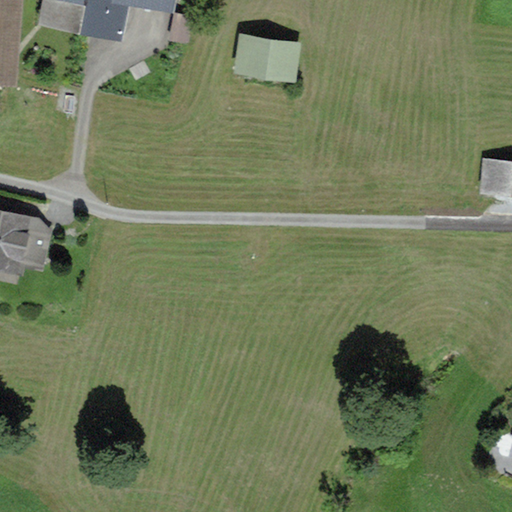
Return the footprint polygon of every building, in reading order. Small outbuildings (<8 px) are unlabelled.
[(0,0),(0,65),(5,66),(10,0),(0,0)] [(48,0),(47,11),(83,18),(86,0),(48,0)] [(120,27),(125,0),(86,0),(83,18),(120,27)] [(245,32),(241,60),(292,68),(296,40),(245,32)] [(511,157),(487,155),(485,181),(511,183),(511,157)] [(0,251),(17,255),(18,247),(40,252),(47,224),(25,219),(25,217),(0,211),(0,251)]
